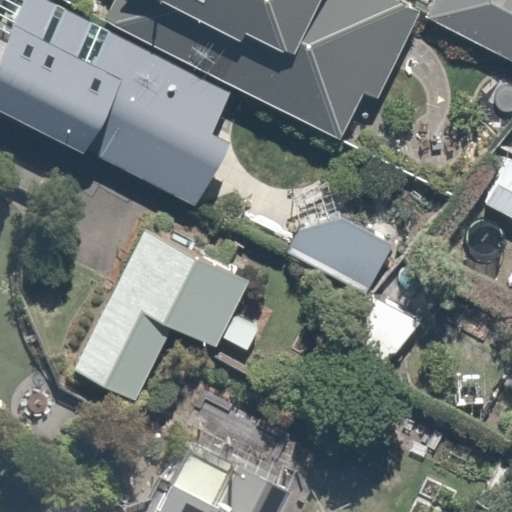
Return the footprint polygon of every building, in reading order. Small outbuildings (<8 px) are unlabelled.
[(0,93),(171,184),(225,81),(71,0),(5,0),(0,10),(0,93)] [(99,0),(96,7),(320,127),(348,75),(366,85),(411,0),(99,0)] [(511,0),(419,0),(418,3),(511,51),(511,0)] [(511,147),(505,143),(476,191),(511,212),(511,147)] [(315,187),(290,231),(363,273),(389,228),(315,187)] [(65,353),(129,386),(167,312),(212,335),(246,269),(138,212),(65,353)] [(122,511),(260,511),(273,486),(161,432),(122,511)] [(511,454),(495,444),(468,489),(498,508),(511,485),(511,454)]
